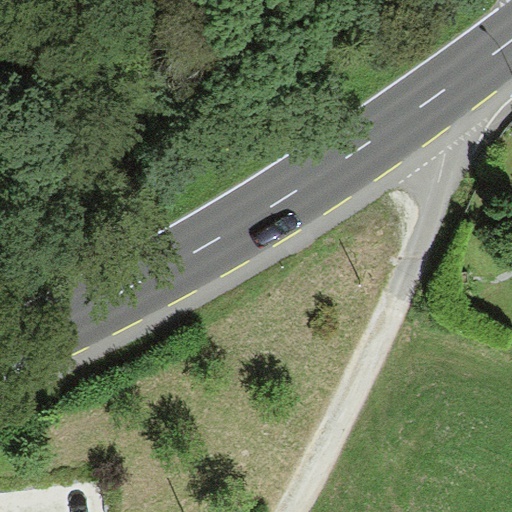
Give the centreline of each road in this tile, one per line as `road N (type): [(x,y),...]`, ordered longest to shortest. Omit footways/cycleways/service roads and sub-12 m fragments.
road 1 (secondary): [(511,31),(362,147),(0,370)]
road 2 (track): [(417,100),(400,269),(280,511)]
